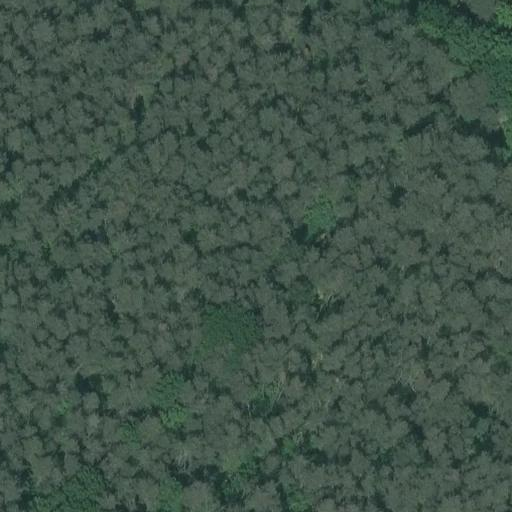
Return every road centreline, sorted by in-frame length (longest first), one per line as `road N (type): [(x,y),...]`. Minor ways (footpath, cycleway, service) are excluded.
road 1 (track): [(75,511),(302,253),(511,44)]
road 2 (track): [(366,0),(511,136)]
